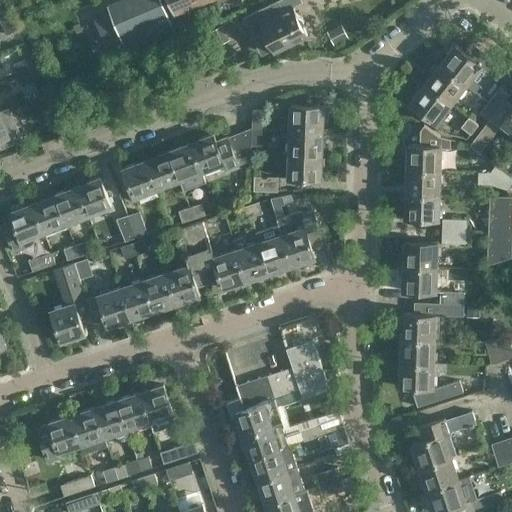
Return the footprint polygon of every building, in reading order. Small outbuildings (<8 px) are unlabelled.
[(167,14),(171,12),(200,0),(123,0),(102,9),(119,49),(167,29),(161,15),(166,12),(167,14)] [(277,0),(243,17),(248,29),(255,41),(266,36),(274,52),(308,34),(303,25),(304,21),(302,17),(298,15),(293,5),(283,11),(277,0)] [(0,18),(2,23),(13,18),(8,7),(0,11),(0,18)] [(13,18),(2,23),(7,34),(18,29),(13,18)] [(466,84),(476,91),(488,75),(491,77),(502,64),(473,41),(465,50),(456,43),(440,63),(466,84)] [(19,74),(31,69),(25,57),(14,62),(19,74)] [(425,82),(452,102),(466,84),(440,63),(425,82)] [(31,69),(19,74),(24,84),(35,79),(31,69)] [(452,102),(425,82),(411,101),(437,121),(452,102)] [(489,101),(498,109),(510,94),(501,86),(489,101)] [(42,124),(53,119),(41,93),(30,98),(42,124)] [(498,109),(489,101),(481,111),(490,119),(498,109)] [(279,128),(290,128),(323,129),(324,104),(291,103),(291,116),(279,116),(279,128)] [(9,107),(0,111),(0,110),(0,142),(2,147),(22,139),(9,107)] [(265,109),(264,109),(253,109),(252,132),(265,133),(265,109)] [(511,129),(511,110),(503,122),(511,129)] [(461,126),(471,134),(479,124),(469,116),(461,126)] [(490,119),(471,143),(481,151),(499,126),(490,119)] [(252,126),(229,135),(228,136),(237,158),(252,152),(252,126)] [(289,152),(322,153),(323,129),(290,128),(289,152)] [(218,140),(215,132),(192,141),(203,170),(226,161),(226,162),(237,158),(228,136),(218,140)] [(265,133),(252,132),(252,145),(264,145),(265,133)] [(170,149),(180,178),(203,170),(192,141),(170,149)] [(408,168),(441,169),(442,145),(408,144),(408,168)] [(148,158),(158,187),(180,178),(170,149),(148,158)] [(322,153),(289,152),(289,176),(321,178),(322,153)] [(158,187),(148,158),(123,167),(134,196),(158,187)] [(491,171),(491,183),(508,188),(511,182),(511,175),(496,163),(491,171)] [(441,169),(408,168),(407,193),(440,193),(441,169)] [(491,183),(491,171),(479,170),(479,182),(491,183)] [(256,175),(256,189),(278,189),(278,176),(256,175)] [(79,184),(90,213),(112,204),(101,176),(79,184)] [(56,193),(67,222),(90,213),(79,184),(56,193)] [(34,202),(45,231),(67,222),(56,193),(34,202)] [(440,193),(407,193),(406,217),(440,218),(440,193)] [(297,199),(306,225),(293,229),(291,223),(288,221),(280,224),(283,233),(293,264),(316,256),(313,245),(324,241),(316,218),(308,195),(297,199)] [(491,207),(511,206),(511,195),(491,195),(491,207)] [(248,205),(252,215),(263,211),(260,201),(248,205)] [(25,205),(24,203),(14,207),(15,209),(11,211),(15,222),(6,225),(15,249),(32,243),(34,240),(32,236),(45,231),(34,202),(25,205)] [(190,206),(194,217),(205,214),(202,202),(190,206)] [(252,215),(248,205),(236,209),(240,219),(252,215)] [(194,217),(190,206),(178,210),(182,222),(194,217)] [(511,206),(491,207),(490,218),(511,217),(511,206)] [(128,214),(137,236),(147,233),(139,210),(128,214)] [(137,236),(128,214),(117,217),(125,240),(137,236)] [(444,230),(468,231),(468,218),(444,217),(444,230)] [(511,217),(490,218),(489,232),(511,231),(511,217)] [(190,224),(209,279),(219,276),(219,277),(221,276),(224,287),(248,279),(237,248),(215,255),(203,220),(190,224)] [(260,240),(270,271),(293,264),(283,233),(280,224),(279,223),(257,231),(260,240)] [(167,271),(177,302),(201,294),(197,283),(209,279),(190,224),(178,228),(190,263),(167,271)] [(468,231),(444,230),(443,241),(467,242),(468,231)] [(511,231),(489,232),(489,245),(511,244),(511,231)] [(237,248),(248,279),(270,271),(260,240),(246,245),(243,235),(234,238),(237,248)] [(133,243),(136,254),(148,250),(144,239),(133,243)] [(75,244),(80,255),(89,252),(85,240),(75,244)] [(404,265),(438,266),(439,241),(405,240),(404,265)] [(136,254),(133,243),(122,246),(125,257),(136,254)] [(80,255),(75,244),(64,247),(68,259),(80,255)] [(488,264),(511,255),(511,244),(489,245),(488,264)] [(34,270),(57,263),(53,251),(29,259),(34,270)] [(62,340),(86,332),(81,316),(92,312),(76,262),(58,267),(70,303),(52,309),(62,340)] [(438,266),(404,265),(403,289),(437,290),(438,266)] [(144,278),(155,309),(177,302),(167,271),(144,278)] [(121,286),(132,317),(155,309),(144,278),(121,286)] [(132,317),(121,286),(99,293),(109,325),(132,317)] [(441,302),(466,303),(466,291),(442,290),(441,302)] [(466,303),(441,302),(441,314),(466,315),(466,303)] [(402,337),(435,338),(436,313),(403,312),(402,337)] [(311,337),(307,320),(285,326),(289,343),(311,337)] [(511,356),(511,344),(508,333),(498,336),(504,359),(511,356)] [(504,359),(498,336),(486,339),(493,362),(504,359)] [(435,338),(402,337),(401,361),(434,362),(435,338)] [(293,366),(301,389),(303,397),(330,388),(314,338),(287,347),(293,366)] [(434,362),(401,361),(400,385),(412,385),(418,405),(464,390),(460,379),(437,387),(434,386),(434,362)] [(282,370),(290,393),(301,389),(293,366),(282,370)] [(290,393),(282,370),(271,373),(279,396),(290,393)] [(279,396),(271,373),(260,377),(268,400),(279,396)] [(268,400),(260,377),(249,381),(257,404),(268,400)] [(238,385),(242,397),(245,408),(257,404),(249,381),(238,385)] [(140,391),(150,421),(173,413),(163,384),(140,391)] [(238,424),(240,423),(244,434),(283,421),(287,419),(282,404),(303,397),(301,389),(290,393),(279,396),(268,400),(257,404),(245,408),(242,397),(230,400),(238,424)] [(118,399),(127,428),(150,421),(140,391),(118,399)] [(95,406),(105,435),(127,428),(118,399),(95,406)] [(108,445),(105,435),(95,406),(72,414),(82,443),(85,452),(108,445)] [(251,457),(291,444),(304,440),(300,429),(321,422),(323,428),(341,422),(337,409),(285,427),(283,421),(244,434),(251,457)] [(477,421),(473,409),(446,417),(446,416),(419,425),(423,438),(412,441),(420,465),(452,455),(444,432),(477,421)] [(82,443),(72,414),(49,421),(51,426),(39,430),(47,454),(82,443)] [(329,431),(334,445),(350,440),(345,426),(329,431)] [(511,435),(503,439),(511,461),(511,435)] [(511,461),(503,439),(492,442),(499,465),(511,461)] [(164,462),(187,455),(183,443),(161,451),(164,462)] [(259,480),(299,467),(291,444),(251,457),(259,480)] [(137,459),(141,470),(152,466),(149,455),(137,459)] [(452,455),(420,465),(427,488),(459,478),(452,455)] [(126,462),(129,474),(141,470),(137,459),(126,462)] [(170,479),(193,472),(189,460),(166,468),(170,479)] [(119,477),(115,466),(104,470),(108,481),(119,477)] [(342,477),(338,466),(316,473),(319,485),(342,477)] [(299,467),(259,480),(266,503),(296,493),(306,490),(299,467)] [(360,471),(342,477),(319,485),(323,496),(364,483),(360,471)] [(143,476),(147,487),(158,484),(154,472),(143,476)] [(66,495),(95,485),(91,474),(62,483),(66,495)] [(131,480),(135,491),(147,487),(143,476),(131,480)] [(459,478),(427,488),(435,511),(448,507),(449,511),(470,511),(497,503),(493,492),(466,500),(459,478)] [(108,487),(112,499),(124,495),(120,483),(108,487)] [(72,511),(101,502),(97,491),(68,500),(72,511)] [(301,511),(296,493),(266,503),(269,511),(301,511)] [(180,510),(180,511),(206,511),(203,503),(180,510)]
